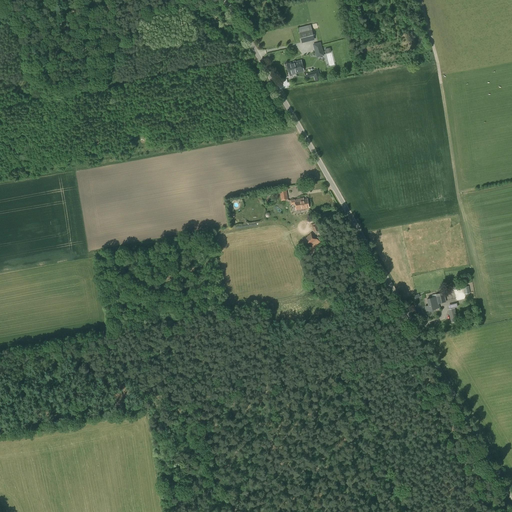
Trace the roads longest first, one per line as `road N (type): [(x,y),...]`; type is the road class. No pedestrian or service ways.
road 1 (unclassified): [(511,495),(225,0)]
road 2 (track): [(0,77),(36,97),(149,76)]
